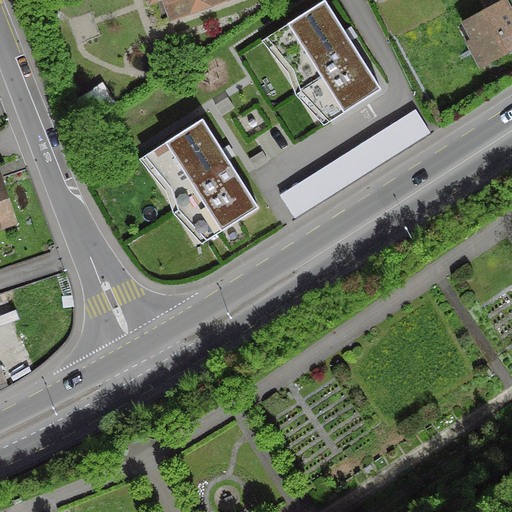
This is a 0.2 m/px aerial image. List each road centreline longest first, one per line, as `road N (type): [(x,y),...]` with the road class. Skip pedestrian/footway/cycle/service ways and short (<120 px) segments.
road 1 (primary): [(145,363),(221,323),(511,133)]
road 2 (residential): [(0,46),(50,185),(145,363)]
road 3 (primary): [(0,440),(145,363)]
